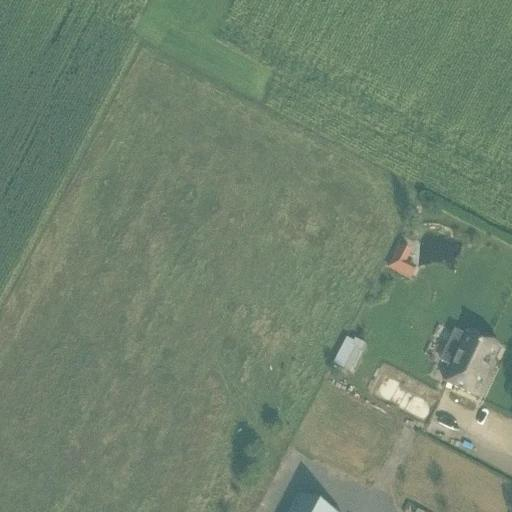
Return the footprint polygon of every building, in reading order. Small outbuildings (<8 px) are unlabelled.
[(399,248),(388,269),(409,280),(415,269),(405,264),(410,253),(399,248)] [(455,333),(441,362),(452,368),(444,384),(479,400),(491,376),(488,375),(493,364),(500,350),(467,334),(465,338),(455,333)] [(365,345),(355,340),(353,343),(351,347),(354,349),(361,352),(365,345)] [(350,374),(361,353),(354,349),(343,370),(350,374)] [(372,369),(364,386),(389,398),(398,382),(372,369)] [(289,511),(329,511),(299,495),(289,511)]
